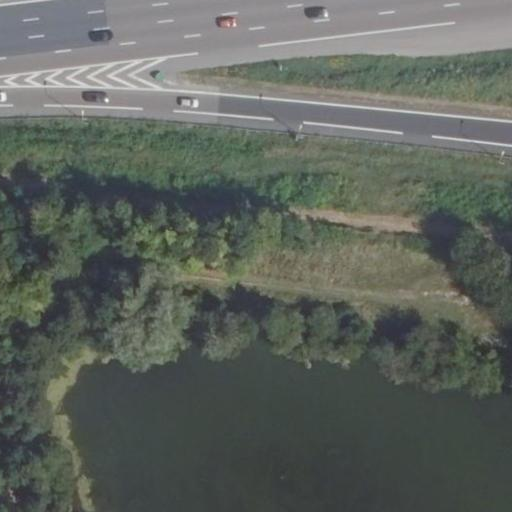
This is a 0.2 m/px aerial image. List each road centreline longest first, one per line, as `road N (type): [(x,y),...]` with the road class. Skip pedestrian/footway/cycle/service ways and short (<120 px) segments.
road 1 (motorway): [(0,100),(148,102),(511,136)]
road 2 (motorway): [(0,38),(313,0)]
